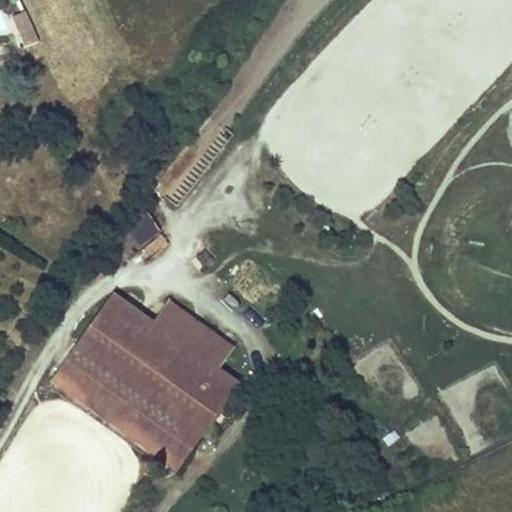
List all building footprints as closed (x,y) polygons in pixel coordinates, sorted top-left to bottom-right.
[(24,11),(10,17),(17,32),(30,26),(24,11)] [(17,32),(23,47),(37,41),(30,26),(17,32)] [(148,214),(127,227),(141,247),(161,234),(148,214)] [(216,367),(155,324),(113,295),(52,381),(54,382),(147,449),(175,469),(237,383),(216,367)] [(170,303),(155,324),(216,367),(230,347),(170,303)]
